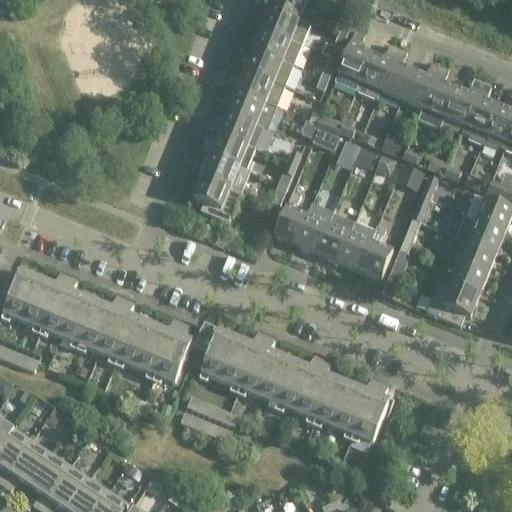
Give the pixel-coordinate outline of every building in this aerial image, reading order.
[(308,1),(305,0),(275,0),(271,11),(300,23),(308,1)] [(300,23),(271,11),(262,32),(300,48),(309,27),(300,23)] [(350,31),(342,28),(338,39),(346,42),(350,31)] [(300,48),(262,32),(254,53),(292,69),(300,48)] [(338,77),(334,86),(356,95),(360,86),(371,58),(359,53),(365,38),(355,35),(338,77)] [(338,39),(333,49),(341,53),(346,42),(338,39)] [(398,52),(389,48),(384,63),(371,58),(360,86),(356,95),(377,103),(380,95),(398,52)] [(413,75),(401,70),(407,56),(398,52),(380,95),(402,103),(413,75)] [(254,53),(245,75),(283,90),(292,69),(254,53)] [(440,69),(431,66),(426,80),(413,75),(402,103),(422,112),(440,69)] [(456,92),(444,87),(449,73),(440,69),(422,112),(417,124),(439,132),(441,128),(456,92)] [(320,81),(329,84),(333,73),(325,70),(320,81)] [(245,75),(236,96),(274,111),(283,90),(245,75)] [(329,84),(320,81),(316,92),(324,95),(329,84)] [(482,87),(474,83),(468,97),(456,92),(441,128),(462,137),(482,87)] [(498,109),(486,104),(492,90),(482,87),(462,137),(469,140),(468,143),(481,149),(498,109)] [(236,96),(228,117),(256,128),(266,132),(274,111),(236,96)] [(498,109),(481,149),(495,154),(497,151),(504,154),(511,135),(511,109),(510,114),(498,109)] [(317,129),(320,121),(321,118),(312,114),(308,125),(317,129)] [(228,117),(219,137),(255,152),(264,131),(256,128),(228,117)] [(317,129),(315,133),(328,138),(337,142),(338,138),(342,128),(336,126),(335,130),(319,123),(317,129)] [(299,138),(311,143),(315,133),(317,129),(308,125),(305,124),(299,138)] [(342,128),(338,138),(351,143),(356,133),(343,128),(342,128)] [(219,137),(210,159),(223,164),(239,170),(247,173),(255,152),(219,137)] [(365,139),(361,146),(372,150),(375,143),(365,139)] [(397,160),(402,147),(386,141),(381,153),(397,160)] [(346,145),(341,157),(355,163),(360,151),(346,145)] [(361,151),(355,165),(371,172),(377,157),(361,151)] [(416,168),(419,159),(406,154),(403,162),(416,168)] [(292,156),(288,166),(296,169),(300,159),(292,156)] [(251,175),(239,170),(210,159),(202,180),(242,196),(251,175)] [(390,179),(395,166),(382,160),(377,174),(390,179)] [(444,180),(449,168),(431,161),(426,173),(444,180)] [(296,169),(288,166),(283,178),(291,181),(296,169)] [(449,168),(444,180),(456,185),(461,173),(449,168)] [(423,177),(405,170),(398,186),(417,194),(423,177)] [(469,179),(465,188),(478,194),(482,184),(469,179)] [(201,215),(229,227),(242,196),(202,180),(193,202),(204,207),(201,215)] [(430,180),(422,201),(430,205),(439,184),(430,180)] [(511,193),(492,185),(487,197),(511,206),(511,193)] [(275,197),(271,208),(279,211),(284,201),(275,197)] [(292,197),(288,207),(293,210),(297,207),(300,200),(292,197)] [(505,236),(511,219),(511,213),(474,198),(466,219),(505,236)] [(426,215),(430,205),(422,201),(417,212),(426,215)] [(434,206),(432,212),(438,214),(441,209),(434,206)] [(279,211),(271,208),(267,219),(275,222),(279,211)] [(317,257),(333,217),(312,209),(308,220),(296,249),(317,257)] [(308,220),(286,211),(274,240),(296,249),(308,220)] [(338,266),(354,226),(333,217),(317,257),(338,266)] [(497,257),(505,236),(466,219),(457,240),(468,245),(497,257)] [(359,274),(371,246),(373,241),(376,235),(375,234),(354,226),(338,266),(359,274)] [(383,240),(385,234),(377,230),(375,234),(376,235),(373,241),(379,243),(383,240)] [(409,232),(404,243),(413,247),(417,236),(409,232)] [(408,257),(413,247),(404,243),(400,254),(408,257)] [(460,266),(488,278),(497,257),(468,245),(460,266)] [(381,283),(393,255),(371,246),(359,274),(381,283)] [(451,288),(479,300),(488,278),(460,266),(451,288)] [(60,278),(55,289),(64,293),(68,282),(60,278)] [(3,317),(120,365),(175,388),(191,350),(19,279),(3,317)] [(77,285),(68,282),(64,293),(73,296),(77,285)] [(465,319),(470,321),(479,300),(451,288),(439,283),(426,317),(460,331),(465,319)] [(386,288),(382,298),(390,302),(394,291),(386,288)] [(121,316),(125,305),(116,301),(112,312),(121,316)] [(125,305),(121,316),(129,319),(134,309),(125,305)] [(173,325),(168,335),(177,339),(182,328),(173,325)] [(190,332),(182,328),(177,339),(186,343),(190,332)] [(204,328),(196,347),(207,351),(214,332),(204,328)] [(257,338),(253,348),(262,352),(266,341),(257,338)] [(388,409),(297,372),(217,339),(201,377),(373,447),(388,409)] [(262,352),(270,356),(275,345),(266,341),(262,352)] [(0,361),(35,376),(39,365),(0,349),(0,361)] [(310,372),(318,375),(323,364),(314,361),(310,372)] [(331,368),(323,364),(318,375),(327,379),(331,368)] [(79,368),(75,376),(85,380),(88,372),(79,368)] [(366,395),(375,398),(379,388),(371,384),(366,395)] [(379,388),(375,398),(384,402),(388,391),(379,388)] [(239,420),(207,407),(191,401),(187,411),(235,430),(239,420)] [(56,413),(49,423),(56,427),(62,417),(56,413)] [(232,436),(224,433),(185,416),(181,427),(228,446),(232,436)] [(0,453),(14,433),(0,423),(0,453)] [(73,425),(70,430),(76,433),(79,428),(73,425)] [(14,433),(0,453),(0,470),(3,473),(0,477),(0,487),(3,490),(33,445),(14,433)] [(91,444),(86,453),(95,459),(100,450),(91,444)] [(33,445),(3,490),(11,495),(19,483),(30,491),(52,458),(33,445)] [(52,458),(30,491),(41,498),(33,510),(36,511),(43,511),(71,471),(52,458)] [(345,463),(342,472),(359,479),(363,470),(345,463)] [(128,467),(124,474),(133,480),(137,473),(128,467)] [(71,471),(43,511),(54,511),(57,508),(62,511),(70,511),(90,483),(71,471)] [(90,483),(70,511),(97,511),(109,496),(90,483)] [(162,494),(151,487),(145,496),(156,503),(162,494)] [(109,496),(97,511),(126,511),(128,509),(109,496)] [(343,511),(339,503),(331,507),(332,511),(358,511),(355,511),(343,511)]
